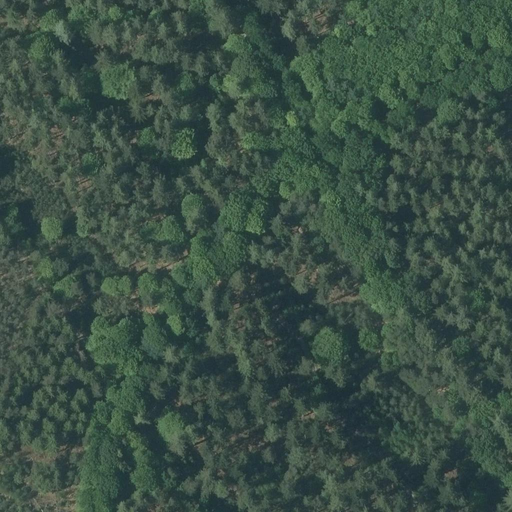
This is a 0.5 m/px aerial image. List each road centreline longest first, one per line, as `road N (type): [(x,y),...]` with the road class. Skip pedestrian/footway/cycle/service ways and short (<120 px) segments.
road 1 (track): [(511,420),(405,300),(319,153)]
road 2 (track): [(406,511),(404,482),(321,393),(306,345),(239,280),(208,264)]
road 3 (track): [(208,264),(190,251),(161,174),(47,0)]
road 4 (track): [(329,174),(511,60)]
road 5 (track): [(319,153),(228,0)]
road 6 (track): [(121,398),(169,313),(208,264)]
road 7 (track): [(208,264),(319,153)]
road 8 (track): [(40,280),(121,398)]
road 9 (track): [(184,511),(129,425),(121,398)]
